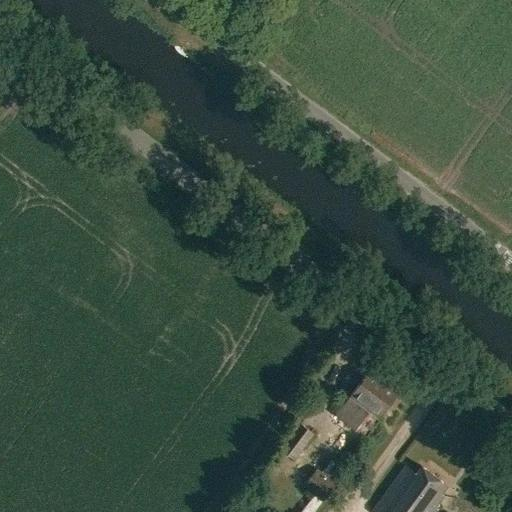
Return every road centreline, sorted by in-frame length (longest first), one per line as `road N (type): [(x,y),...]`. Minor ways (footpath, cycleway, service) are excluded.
road 1 (tertiary): [(511,424),(0,35)]
road 2 (unclassified): [(511,262),(164,0)]
